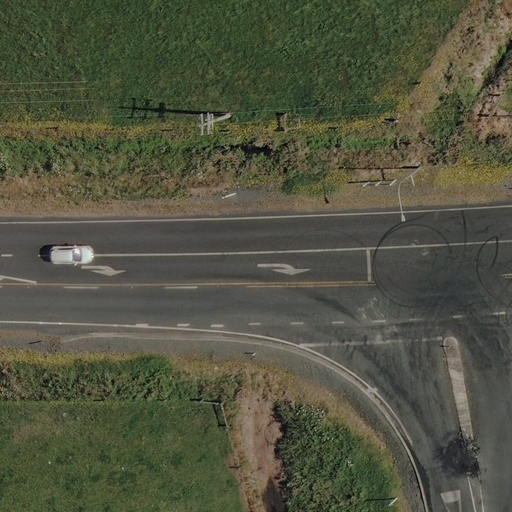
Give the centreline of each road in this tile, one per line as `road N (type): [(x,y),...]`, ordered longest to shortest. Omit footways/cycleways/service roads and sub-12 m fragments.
road 1 (secondary): [(443,281),(0,287)]
road 2 (unclassified): [(443,281),(481,511)]
